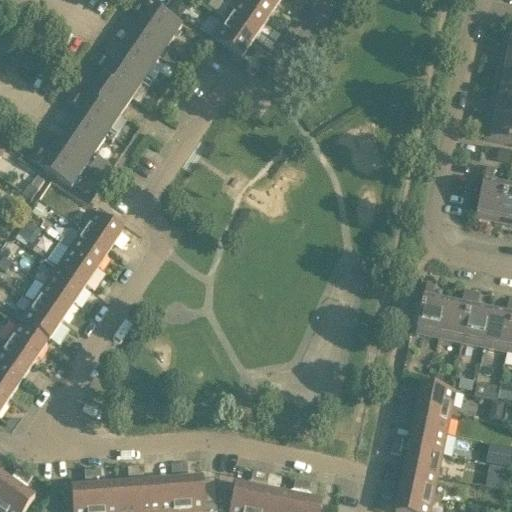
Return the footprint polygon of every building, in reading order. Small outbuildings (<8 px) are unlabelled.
[(174,74),(183,62),(166,51),(181,29),(138,0),(136,0),(129,11),(145,22),(113,69),(97,57),(91,65),(108,77),(88,107),(71,95),(66,103),(82,115),(51,161),(34,150),(26,162),(70,192),(85,170),(101,181),(110,169),(93,158),(104,141),(111,146),(117,138),(110,133),(141,88),(147,92),(153,84),(147,80),(158,63),(174,74)] [(240,0),(236,6),(265,25),(277,7),(266,0),(240,0)] [(169,14),(179,20),(186,11),(176,4),(169,14)] [(224,23),(253,43),(265,25),(236,6),(224,23)] [(240,61),(253,43),(224,23),(212,42),(224,50),(240,61)] [(511,29),(506,29),(502,52),(511,53),(511,29)] [(220,55),(224,50),(212,42),(208,47),(212,50),(220,55)] [(502,52),(497,74),(511,77),(511,53),(502,52)] [(233,56),(229,62),(236,67),(240,61),(233,56)] [(497,74),(492,96),(511,100),(511,77),(497,74)] [(168,88),(158,81),(152,90),(162,97),(168,88)] [(511,100),(492,96),(488,119),(511,123),(511,100)] [(511,123),(488,119),(483,142),(484,142),(511,147),(511,123)] [(498,151),(495,163),(508,165),(511,154),(498,151)] [(485,169),(483,181),(491,183),(494,171),(485,169)] [(36,181),(30,190),(37,195),(43,186),(36,181)] [(482,185),(474,222),(498,226),(505,190),(490,187),(482,185)] [(511,191),(505,190),(498,226),(511,229),(511,191)] [(21,219),(25,213),(5,200),(0,207),(0,208),(19,222),(21,219)] [(43,209),(37,205),(30,215),(38,220),(45,210),(43,209)] [(80,235),(109,254),(122,235),(93,216),(80,235)] [(17,237),(27,244),(36,232),(26,225),(17,237)] [(68,252),(97,272),(109,254),(80,235),(68,252)] [(56,270),(85,290),(97,272),(68,252),(56,270)] [(10,265),(3,260),(0,264),(0,271),(3,274),(10,265)] [(44,288),(73,308),(85,290),(56,270),(44,288)] [(426,285),(423,298),(431,299),(434,287),(426,285)] [(32,306),(61,325),(73,308),(44,288),(32,306)] [(463,293),(461,305),(468,307),(471,294),(463,293)] [(471,294),(468,307),(476,308),(479,296),(471,294)] [(422,301),(415,337),(438,342),(445,306),(431,303),(422,301)] [(61,325),(32,306),(19,325),(48,344),(61,325)] [(445,306),(438,342),(460,347),(468,310),(460,309),(445,306)] [(468,310),(460,347),(482,351),(490,315),(475,312),(468,310)] [(490,315),(482,351),(505,356),(511,321),(511,315),(505,314),(504,318),(490,315)] [(3,346),(32,365),(44,346),(15,327),(3,346)] [(0,350),(0,370),(20,383),(32,365),(3,346),(0,350)] [(0,396),(8,401),(20,383),(0,370),(0,396)] [(440,389),(442,381),(430,379),(429,387),(440,389)] [(472,384),(459,382),(457,392),(470,394),(472,384)] [(485,401),(488,390),(475,387),(473,399),(485,401)] [(416,410),(450,417),(454,395),(420,388),(416,410)] [(498,389),(496,401),(502,402),(505,390),(498,389)] [(0,414),(8,401),(0,396),(0,414)] [(400,407),(411,409),(412,401),(402,399),(400,407)] [(411,409),(400,407),(398,415),(409,417),(411,409)] [(416,410),(412,431),(445,438),(450,417),(416,410)] [(407,452),(441,459),(445,438),(412,431),(407,452)] [(391,449),(402,451),(403,444),(393,441),(391,449)] [(402,451),(391,449),(389,457),(400,460),(402,451)] [(494,468),(508,471),(511,453),(498,450),(494,468)] [(403,473),(437,480),(441,459),(407,452),(403,473)] [(178,478),(178,467),(170,468),(171,478),(178,478)] [(178,467),(178,478),(187,477),(187,467),(178,467)] [(135,481),(135,470),(127,471),(128,482),(135,481)] [(135,470),(135,481),(144,480),(143,470),(135,470)] [(18,484),(24,475),(19,471),(13,480),(18,484)] [(509,473),(499,471),(495,493),(505,494),(509,473)] [(91,474),(92,484),(101,483),(100,473),(91,474)] [(398,495),(432,502),(437,480),(403,473),(398,495)] [(92,484),(91,474),(84,474),(84,485),(92,484)] [(24,475),(18,484),(26,489),(32,480),(24,475)] [(257,487),(260,476),(252,475),(250,486),(257,487)] [(260,476),(257,487),(266,489),(268,478),(260,476)] [(0,478),(0,510),(15,488),(0,478)] [(179,484),(180,511),(215,511),(213,482),(201,483),(201,482),(179,484)] [(157,485),(159,511),(180,511),(179,484),(157,485)] [(302,485),(294,484),(292,494),(300,495),(302,485)] [(382,491),(393,494),(395,486),(384,484),(382,491)] [(136,487),(137,511),(159,511),(157,485),(136,487)] [(311,487),(302,485),(300,495),(309,497),(311,487)] [(114,488),(115,511),(137,511),(136,487),(114,488)] [(15,488),(0,510),(0,511),(26,511),(33,501),(15,488)] [(93,490),(94,511),(115,511),(114,488),(93,490)] [(229,511),(252,511),(256,493),(234,488),(229,511)] [(94,511),(93,490),(70,491),(71,511),(94,511)] [(393,494),(382,491),(381,500),(391,502),(393,494)] [(256,493),(252,511),(274,511),(278,497),(256,493)] [(430,511),(432,502),(398,495),(394,511),(430,511)] [(278,497),(274,511),(296,511),(299,501),(289,499),(278,497)] [(299,501),(296,511),(319,511),(321,505),(310,503),(299,501)]
